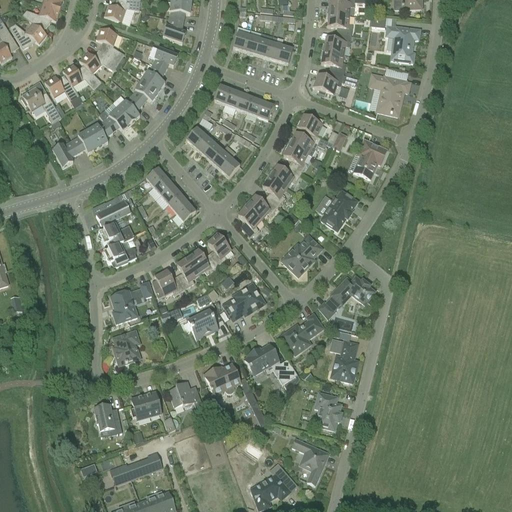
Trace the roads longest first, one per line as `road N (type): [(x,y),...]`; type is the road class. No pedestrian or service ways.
road 1 (residential): [(295,306),(225,349),(110,386),(92,370),(91,295)]
road 2 (residential): [(350,251),(389,287),(331,511)]
road 3 (residential): [(91,295),(145,270),(218,216)]
road 4 (residential): [(441,0),(411,140)]
road 5 (residential): [(218,216),(276,149),(293,102)]
road 6 (residential): [(411,140),(350,251)]
road 7 (residential): [(293,102),(411,140)]
